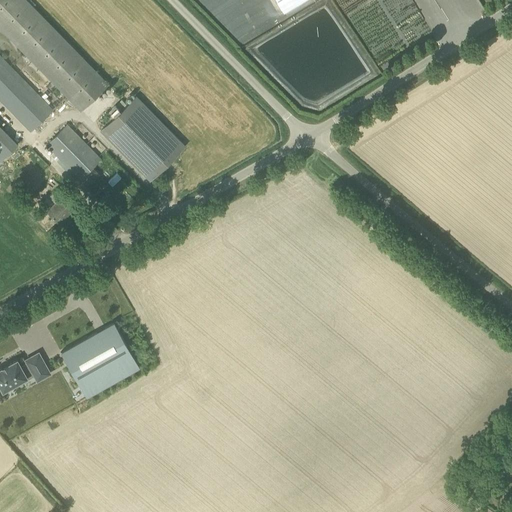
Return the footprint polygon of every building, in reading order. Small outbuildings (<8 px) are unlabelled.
[(0,0),(0,26),(81,110),(108,84),(25,0),(0,0)] [(276,0),(284,12),(303,0),(276,0)] [(53,110),(0,55),(0,99),(31,131),(53,110)] [(136,96),(121,110),(115,105),(107,112),(113,118),(101,130),(150,180),(185,146),(136,96)] [(66,124),(45,145),(80,179),(100,158),(66,124)] [(0,161),(18,144),(0,126),(0,161)] [(76,202),(66,192),(65,194),(58,187),(49,196),(56,202),(47,211),(59,223),(68,214),(66,212),(76,202)] [(112,317),(59,347),(84,392),(137,363),(112,317)] [(27,377),(33,373),(33,374),(46,367),(49,373),(49,374),(50,373),(38,353),(25,360),(27,363),(21,366),(17,360),(18,360),(17,359),(0,368),(0,385),(3,391),(4,390),(12,386),(13,387),(22,382),(21,380),(26,378),(27,377)]
